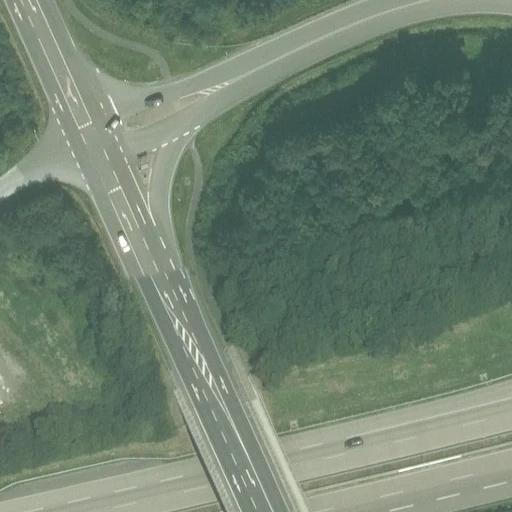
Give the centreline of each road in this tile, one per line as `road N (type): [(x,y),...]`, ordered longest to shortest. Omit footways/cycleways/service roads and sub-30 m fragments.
road 1 (motorway): [(186,120),(373,29),(460,6),(511,8)]
road 2 (motorway): [(396,436),(58,511)]
road 3 (motorway): [(397,0),(174,91),(89,113)]
road 4 (motorway): [(169,296),(162,174),(186,120)]
road 5 (motorway): [(336,511),(511,471)]
road 6 (primary): [(108,157),(169,296)]
road 7 (primary): [(169,296),(223,415)]
road 8 (primary): [(36,0),(89,113)]
road 9 (motorway): [(511,393),(396,436)]
